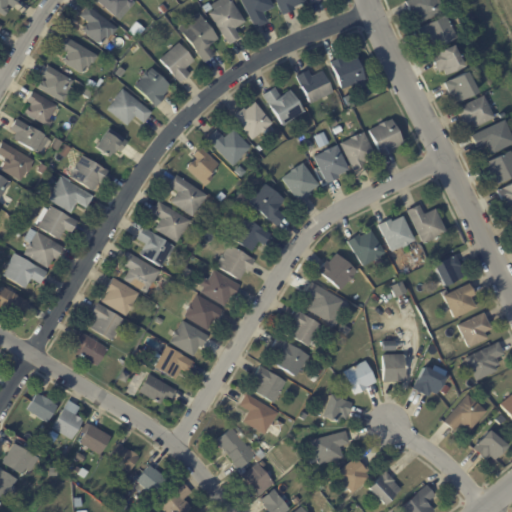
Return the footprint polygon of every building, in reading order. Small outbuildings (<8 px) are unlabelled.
[(18,0),(13,8),(8,5),(7,7),(9,8),(8,10),(9,11),(5,16),(0,12),(0,0),(18,0)] [(96,0),(130,0),(134,3),(119,20),(96,0)] [(238,27),(236,28),(242,37),(230,45),(209,14),(214,10),(211,5),(218,0),(230,0),(231,1),(245,22),(238,27)] [(266,12),(264,13),(269,22),(256,29),(241,0),(271,0),(275,7),(266,12)] [(295,10),(283,15),(276,0),(305,0),(306,2),(295,7),(296,10),(295,10)] [(412,15),(410,12),(408,13),(401,1),(403,0),(433,0),(439,11),(415,23),(412,15)] [(157,7),(162,3),(167,10),(162,14),(157,7)] [(202,7),(209,3),(211,8),(205,12),(202,7)] [(109,22),(118,29),(113,35),(111,34),(108,39),(106,38),(101,45),(82,31),(88,22),(80,16),(88,5),(109,22)] [(211,44),(209,46),(215,55),(204,63),(178,28),(198,13),(218,39),(211,44)] [(419,40),(414,30),(440,16),(452,38),(432,48),(427,38),(420,42),(419,40)] [(144,30),(136,39),(122,27),(126,21),(133,27),(136,23),(144,30)] [(78,45),(97,56),(93,63),(91,62),(88,68),(87,67),(82,74),(62,62),(67,53),(58,48),(65,37),(78,45)] [(188,76),(179,84),(159,59),(178,43),(193,61),(184,69),(190,75),(188,76)] [(435,67),(429,56),(448,45),(460,66),(445,74),(442,70),(438,72),(435,67)] [(341,90),(330,63),(343,57),(344,60),(356,55),(366,81),(360,83),(360,84),(354,87),(353,85),(341,90)] [(42,90),(38,87),(41,81),(42,82),(43,80),(45,82),(47,79),(41,76),(47,65),(73,81),(70,87),(71,88),(62,102),(42,90)] [(162,101),(155,108),(134,87),(142,79),(141,78),(152,68),(171,88),(163,96),(165,98),(162,101)] [(312,76),(322,72),(332,93),(310,105),(301,87),(300,88),(295,77),(307,71),(310,77),(312,76)] [(472,88),(474,93),(456,103),(451,94),(450,95),(444,83),(463,72),(472,88)] [(89,79),(94,83),(91,88),(85,85),(89,79)] [(82,95),(86,88),(92,92),(88,98),(82,95)] [(150,115),(143,123),(135,116),(127,126),(107,110),(114,100),(113,99),(122,88),(152,112),(150,115)] [(281,96),(291,90),(305,111),(294,118),(295,119),(283,127),(263,96),(274,88),(280,97),(281,96)] [(42,97),(57,106),(49,119),(53,121),(49,128),(24,113),(28,106),(30,107),(30,106),(31,104),(27,102),(33,91),(42,97)] [(484,107),(490,118),(472,128),(469,122),(462,125),(454,109),(478,96),(484,107)] [(271,125),(268,127),(269,128),(263,133),(262,132),(253,140),(233,117),(244,107),(246,110),(255,102),(273,123),(271,125)] [(42,135),(48,139),(39,155),(13,139),(16,133),(10,130),(16,119),(42,135)] [(391,153),(381,158),(368,131),(377,126),(385,122),(386,123),(392,120),(403,145),(392,150),(393,152),(391,153)] [(506,131),(511,143),(489,155),(484,144),(475,149),(469,137),(500,121),(506,131)] [(333,129),(338,126),(341,132),(335,135),(333,129)] [(126,143),(119,152),(115,150),(115,151),(114,150),(109,157),(104,154),(104,153),(96,147),(106,133),(104,132),(108,128),(127,142),(126,143)] [(206,139),(217,129),(225,137),(233,129),(252,148),(233,167),(206,139)] [(363,166),(354,171),(340,144),(359,134),(359,135),(364,132),(376,156),(365,162),(366,165),(363,166)] [(51,147),(56,138),(63,142),(58,151),(51,147)] [(27,172),(27,171),(20,182),(1,170),(5,164),(3,163),(6,158),(0,155),(0,146),(3,142),(34,161),(27,172)] [(309,143),(311,148),(305,151),(303,146),(309,143)] [(58,154),(64,144),(71,148),(65,158),(58,154)] [(336,179),(328,184),(314,157),(324,152),(324,151),(332,147),(333,148),(338,145),(350,170),(339,176),(340,178),(336,179)] [(219,166),(210,175),(214,178),(207,187),(187,169),(194,162),(197,165),(200,161),(194,155),(201,147),(220,165),(219,166)] [(82,154),(76,164),(68,159),(73,149),(82,154)] [(511,159),(511,161),(511,177),(495,186),(490,175),(488,176),(482,164),(507,151),(511,159)] [(107,173),(103,182),(100,180),(94,191),(70,177),(72,173),(71,173),(76,165),(77,165),(82,156),(109,171),(107,173)] [(54,162),(58,165),(55,171),(50,168),(54,162)] [(308,197),(300,203),(282,178),(291,172),(291,171),(298,166),(298,167),(303,163),(319,186),(310,193),(311,195),(308,197)] [(47,168),(43,175),(36,171),(41,164),(47,168)] [(234,171),(239,166),(245,172),(240,177),(234,171)] [(174,196),(177,192),(168,186),(176,175),(190,185),(192,182),(198,185),(196,188),(207,196),(192,217),(170,202),(174,196)] [(10,184),(8,187),(6,188),(0,198),(0,176),(10,182),(10,184)] [(75,185),(94,196),(86,209),(77,203),(71,213),(49,200),(55,189),(54,188),(61,177),(75,185)] [(255,182),(259,187),(254,191),(250,186),(255,182)] [(503,199),(499,190),(511,183),(511,204),(507,206),(503,199)] [(285,219),(278,227),(267,219),(268,218),(249,202),(256,193),(258,194),(266,184),(285,200),(277,210),(286,217),(285,219)] [(42,190),(44,191),(41,196),(35,192),(38,187),(42,190)] [(241,193),(250,200),(244,207),(236,200),(241,193)] [(30,200),(34,203),(31,208),(26,205),(30,200)] [(159,223),(161,219),(152,213),(159,202),(191,221),(178,243),(155,230),(159,223)] [(74,220),(78,222),(71,234),(65,230),(59,240),(34,225),(44,207),(48,210),(51,205),(74,220)] [(425,214),(435,209),(446,232),(436,237),(436,238),(423,245),(406,211),(419,205),(424,215),(425,214)] [(511,231),(501,236),(495,224),(511,215),(511,231)] [(407,246),(403,248),(402,247),(392,252),(378,226),(391,219),(392,222),(403,216),(416,240),(410,243),(410,245),(407,246)] [(270,236),(264,246),(258,243),(252,252),(231,239),(245,218),(271,235),(270,236)] [(170,254),(162,268),(139,254),(145,244),(136,239),(143,227),(175,247),(170,254)] [(379,259),(375,262),(374,261),(364,267),(347,242),(359,234),(360,237),(371,230),(386,253),(381,257),(381,258),(379,259)] [(42,235),(63,247),(62,249),(71,254),(66,263),(57,258),(56,260),(54,259),(48,269),(24,254),(37,232),(42,235)] [(254,262),(249,272),(246,270),(240,280),(217,267),(220,262),(219,262),(223,254),(224,255),(229,245),(255,260),(254,262)] [(153,283),(146,294),(124,280),(131,270),(121,264),(128,252),(160,272),(154,283),(153,282),(153,283)] [(42,269),(47,272),(40,284),(31,279),(25,289),(3,276),(9,265),(8,265),(14,253),(42,269)] [(354,278),(349,283),(348,282),(341,291),(318,272),(326,261),(329,263),(336,254),(357,271),(353,276),(354,277),(354,278)] [(454,256),(459,266),(457,266),(463,277),(444,287),(433,266),(453,255),(454,256)] [(182,275),(187,268),(193,272),(189,279),(182,275)] [(239,288),(227,308),(202,293),(205,288),(198,284),(202,276),(209,280),(214,270),(240,286),(239,288)] [(132,306),(125,317),(101,302),(107,291),(105,290),(113,278),(139,294),(132,306)] [(404,293),(394,298),(388,286),(401,280),(407,291),(404,293)] [(337,312),(330,324),(307,310),(313,299),(305,294),(312,282),(343,301),(337,312)] [(469,285),(476,298),(472,300),(476,310),(454,320),(443,297),(469,285)] [(5,288),(29,303),(24,311),(21,309),(19,312),(17,311),(13,317),(0,308),(0,289),(2,286),(5,288)] [(222,312),(217,321),(214,320),(208,332),(184,318),(188,312),(187,312),(197,295),(223,310),(222,312)] [(124,319),(111,341),(90,329),(96,318),(90,315),(97,303),(107,309),(106,309),(124,319)] [(313,337),(307,347),(287,335),(293,325),(287,321),(294,310),(320,326),(313,337)] [(484,314),(492,330),(485,334),(488,340),(468,349),(457,326),(484,314)] [(207,338),(202,348),(200,346),(193,357),(170,343),(173,339),(172,338),(177,330),(177,331),(183,321),(209,336),(207,338)] [(92,339),(108,349),(97,367),(75,354),(79,349),(76,347),(79,343),(75,340),(80,332),(92,339)] [(303,366),(302,368),(301,367),(295,377),(274,364),(280,354),(270,348),(277,337),(309,356),(303,366)] [(382,341),(394,342),(394,352),(381,351),(382,341)] [(500,343),(505,355),(497,359),(500,365),(496,367),(498,372),(476,382),(465,358),(500,343)] [(167,347),(194,362),(188,372),(182,368),(175,381),(154,369),(166,346),(167,347)] [(404,356),(404,383),(382,384),(382,356),(404,356)] [(374,384),(366,388),(367,390),(354,396),(343,373),(365,362),(375,383),(374,384)] [(306,377),(314,365),(323,371),(320,376),(318,375),(313,382),(306,377)] [(278,395),(272,404),(252,391),(258,381),(252,377),(259,366),(285,383),(278,395)] [(422,394),(411,388),(414,383),(415,384),(424,366),(446,377),(443,384),(448,388),(443,394),(437,390),(435,394),(429,391),(427,396),(422,394)] [(122,372),(129,375),(125,383),(118,380),(122,372)] [(173,390),(175,391),(170,399),(167,397),(165,401),(162,400),(159,405),(138,392),(148,375),(173,390)] [(40,396),(41,397),(41,396),(58,406),(47,423),(26,410),(37,394),(40,396)] [(272,424),(269,428),(272,430),(269,436),(266,434),(265,435),(243,422),(249,412),(239,406),(246,394),(278,413),(272,424)] [(362,410),(358,421),(345,416),(343,420),(338,418),(336,424),(320,418),(329,395),(350,403),(349,404),(362,409),(362,410)] [(462,426),(461,424),(454,432),(443,422),(467,395),(486,412),(469,432),(462,426)] [(511,420),(500,405),(511,395),(511,420)] [(299,402),(302,396),(308,399),(305,405),(299,402)] [(68,400),(78,407),(74,415),(83,420),(71,440),(51,428),(67,400),(68,400)] [(301,412),(307,416),(304,421),(298,417),(301,412)] [(89,425),(109,438),(98,456),(78,443),(89,425)] [(241,440),(246,447),(247,445),(250,449),(249,450),(254,456),(253,457),(256,462),(235,479),(227,470),(232,465),(231,463),(232,462),(226,455),(228,453),(225,450),(223,452),(214,441),(231,428),(241,440)] [(481,457),(472,448),(490,430),(509,446),(496,461),(489,456),(485,460),(481,457)] [(346,432),(350,444),(340,447),(343,459),(319,466),(312,441),(346,431),(346,432)] [(269,442),(273,446),(270,450),(265,446),(269,442)] [(117,444),(129,451),(129,450),(137,456),(136,456),(138,457),(127,473),(106,459),(117,443),(117,444)] [(29,463),(21,476),(2,464),(14,444),(33,456),(29,463)] [(77,453),(84,457),(81,462),(74,457),(77,453)] [(357,457),(370,470),(366,473),(371,478),(353,495),(349,490),(345,493),(338,486),(342,482),(336,476),(357,456),(357,457)] [(266,474),(274,484),(259,497),(252,487),(251,488),(242,477),(257,463),(266,474)] [(150,467),(153,469),(154,469),(167,480),(154,497),(144,489),(141,494),(134,488),(139,483),(135,481),(148,465),(150,467)] [(0,470),(17,480),(4,501),(0,498),(0,470)] [(384,472),(391,480),(391,481),(398,489),(383,505),(367,487),(382,470),(384,472)] [(190,492),(192,494),(185,500),(187,502),(194,509),(190,511),(164,511),(160,506),(185,485),(190,492)] [(426,486),(434,496),(427,502),(434,511),(432,511),(401,511),(398,508),(426,485),(426,486)] [(285,511),(266,511),(262,506),(264,504),(260,500),(273,489),(289,509),(285,511)] [(111,503),(119,492),(124,496),(121,502),(124,504),(125,503),(128,505),(122,511),(120,511),(115,508),(117,506),(111,503)] [(296,497),(299,501),(295,505),(291,500),(296,497)] [(74,498),(81,498),(82,507),(74,508),(74,498)]
